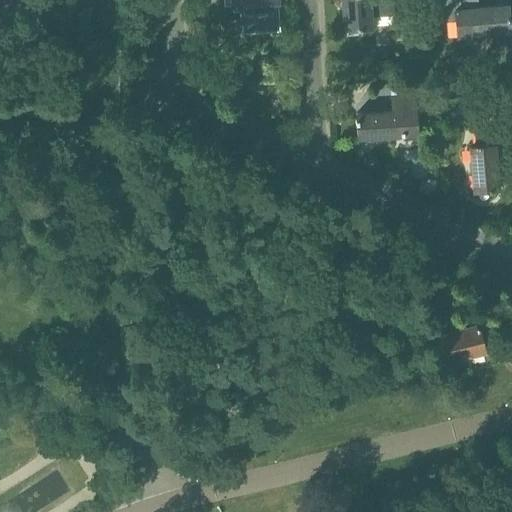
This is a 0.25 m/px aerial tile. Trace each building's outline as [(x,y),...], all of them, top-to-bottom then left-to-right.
[(240,12),(242,34),(280,31),(279,4),(280,4),(279,0),(223,0),(224,6),(232,5),(232,12),(240,12)] [(342,0),(344,30),(371,28),(370,14),(393,13),(392,0),(342,0)] [(477,0),(440,0),(442,21),(456,20),(457,38),(511,33),(508,5),(478,8),(477,0)] [(357,120),(356,120),(356,124),(357,124),(358,139),(418,135),(415,95),(391,96),(392,111),(357,114),(357,113),(356,113),(357,120)] [(444,104),(434,104),(435,117),(445,116),(444,104)] [(476,147),(470,147),(470,148),(474,191),(474,192),(499,190),(499,189),(495,146),(495,143),(511,142),(510,128),(475,131),(476,147)] [(478,325),(456,330),(430,336),(433,350),(443,347),(446,361),(485,352),(478,325)]
